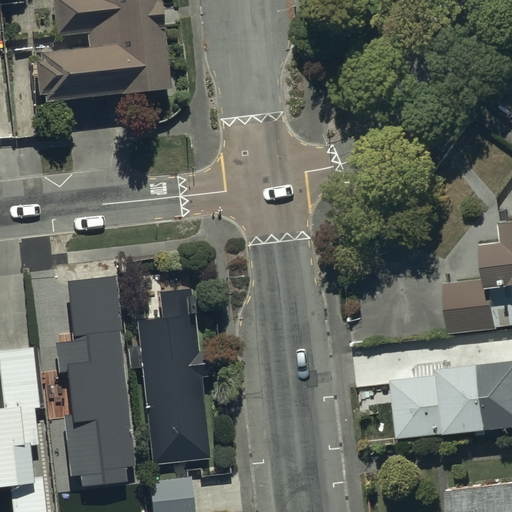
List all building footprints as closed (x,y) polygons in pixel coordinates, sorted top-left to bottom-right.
[(51,0),(56,43),(86,40),(88,57),(29,63),(30,78),(33,77),(36,108),(42,107),(42,112),(165,101),(156,0),(51,0)] [(477,240),(480,283),(511,280),(511,212),(499,214),(500,239),(477,240)] [(198,358),(191,295),(158,299),(161,323),(137,325),(139,352),(127,353),(129,375),(141,373),(152,471),(211,464),(202,383),(217,381),(215,356),(198,358)] [(83,316),(61,318),(76,459),(111,455),(106,401),(128,399),(122,342),(112,343),(109,314),(102,315),(101,312),(83,314),(83,316)] [(40,414),(32,351),(0,354),(0,500),(10,499),(11,511),(47,511),(40,453),(27,454),(27,451),(38,449),(33,414),(40,414)] [(395,383),(400,436),(511,425),(511,359),(437,367),(438,378),(395,383)] [(148,483),(151,511),(241,511),(238,478),(199,482),(198,479),(148,483)] [(511,511),(511,483),(444,491),(446,511),(511,511)]
